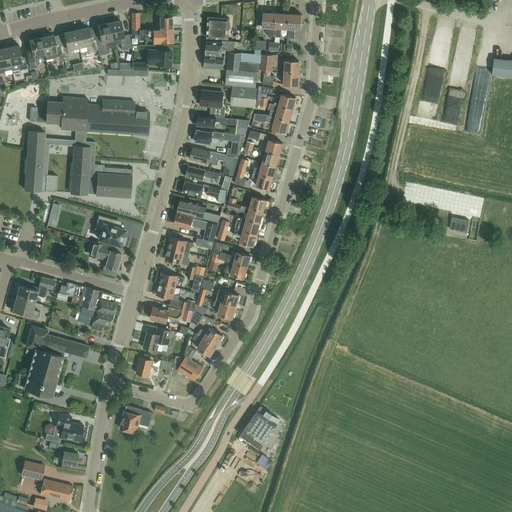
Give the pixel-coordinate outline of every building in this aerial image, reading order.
[(275,37),(276,13),(263,12),(262,27),(265,28),(265,32),(268,33),(268,36),(275,37)] [(276,13),(275,37),(281,37),(281,29),(288,29),(289,14),(276,13)] [(289,14),(288,29),(287,38),(295,38),(295,29),(301,30),(302,15),(289,14)] [(160,30),(172,30),(171,17),(160,17),(160,30)] [(228,39),(229,19),(208,17),(207,38),(228,39)] [(120,21),(109,23),(112,40),(114,45),(120,44),(122,51),(132,48),(129,35),(124,36),(120,21)] [(112,40),(109,23),(98,26),(101,43),(97,44),(98,50),(99,56),(109,54),(108,49),(114,47),(114,45),(112,40)] [(87,28),(75,31),(79,47),(86,45),(88,53),(98,50),(97,44),(95,39),(90,40),(87,28)] [(172,30),(160,30),(140,30),(140,36),(160,36),(160,43),(172,43),(172,30)] [(79,47),(75,31),(64,33),(66,45),(61,46),(63,58),(74,56),(72,48),(79,47)] [(63,58),(61,46),(55,47),(53,35),(41,38),(45,55),(46,60),(53,58),(53,60),(63,58)] [(29,41),(31,48),(25,49),(27,57),(30,68),(38,67),(37,64),(39,63),(38,56),(45,55),(41,38),(29,41)] [(206,42),(205,56),(222,57),(222,56),(222,50),(234,51),(234,42),(223,41),(222,43),(206,42)] [(269,43),(269,50),(269,51),(279,51),(280,43),(269,43)] [(30,68),(27,57),(21,58),(19,46),(7,48),(11,65),(12,71),(19,70),(19,71),(30,68)] [(11,65),(7,48),(0,49),(0,73),(5,73),(4,71),(11,70),(12,71),(11,65)] [(132,62),(132,70),(147,70),(147,64),(170,66),(172,52),(148,50),(147,63),(132,62)] [(229,52),(227,69),(226,85),(255,87),(256,72),(259,72),(260,63),(241,62),(242,53),(229,52)] [(262,54),(262,55),(261,70),(263,71),(271,72),(271,71),(272,71),(274,55),(262,54)] [(222,57),(205,56),(204,67),(223,69),(224,57),(222,56),(222,57)] [(511,76),(511,60),(493,59),(492,75),(511,76)] [(74,61),(64,63),(65,70),(75,68),(74,61)] [(285,73),(298,74),(299,61),(286,61),(285,73)] [(271,72),(263,71),(263,75),(264,75),(263,85),(273,86),(274,76),(271,76),(271,72)] [(298,74),(285,73),(281,72),(281,79),(285,79),(284,85),(297,86),(298,74)] [(233,86),(231,105),(256,108),(257,108),(258,102),(258,97),(257,101),(258,89),(233,86)] [(258,97),(258,102),(268,103),(268,98),(267,98),(267,94),(273,95),(274,88),(262,86),(262,87),(260,87),(259,97),(258,97)] [(223,93),(202,90),(200,106),(221,108),(223,93)] [(279,106),(292,110),(296,98),(283,94),(279,106)] [(29,131),(26,174),(24,190),(56,192),(57,176),(47,175),(49,145),(74,146),(70,193),(87,195),(87,193),(95,194),(95,195),(130,198),(132,169),(104,167),(102,168),(101,169),(94,168),(95,142),(85,142),(86,131),(133,134),(133,132),(137,133),(137,134),(147,135),(149,112),(134,111),(134,102),(103,100),(102,108),(98,107),(99,105),(87,104),(87,99),(63,97),(62,103),(47,102),(46,123),(61,124),(61,129),(75,130),(74,140),(45,138),(45,133),(29,131)] [(292,110),(279,106),(270,103),(268,109),(278,112),(276,117),(289,121),(292,110)] [(424,107),(427,116),(434,113),(431,104),(424,107)] [(253,119),(265,122),(267,114),(255,113),(253,119)] [(267,114),(266,119),(265,122),(274,124),(273,129),(285,133),(289,121),(276,117),(267,114)] [(237,119),(227,118),(198,115),(197,126),(215,128),(216,122),(227,123),(226,124),(237,125),(236,135),(240,135),(245,135),(250,120),(237,119)] [(240,135),(236,135),(226,134),(213,132),(213,133),(196,130),(194,141),(205,143),(205,145),(208,145),(209,143),(212,144),(212,138),(225,140),(240,142),(240,135)] [(248,137),(258,140),(260,133),(250,130),(248,137)] [(270,140),(266,151),(279,155),(283,143),(270,140)] [(227,154),(227,155),(210,152),(192,148),(190,159),(208,163),(217,165),(218,160),(224,161),(223,165),(228,168),(231,169),(232,167),(235,168),(238,158),(238,156),(231,155),(227,154)] [(279,155),(266,151),(263,163),(276,166),(279,155)] [(249,161),(242,158),(240,164),(239,168),(246,170),(247,166),(249,161)] [(276,166),(263,163),(260,174),(272,178),(276,166)] [(222,174),(219,173),(206,170),(188,166),(186,177),(203,181),(204,176),(218,179),(220,180),(222,174)] [(246,170),(239,168),(236,176),(234,184),(244,187),(247,179),(243,178),(246,170)] [(272,178),(260,174),(256,173),(255,178),(258,179),(256,186),(269,190),(272,178)] [(201,196),(202,191),(207,192),(206,195),(218,198),(220,189),(203,185),(203,186),(185,181),(183,192),(201,196)] [(254,196),(250,208),(263,211),(266,200),(254,196)] [(177,212),(219,222),(220,217),(205,213),(207,205),(180,199),(177,212)] [(236,204),(228,202),(225,201),(223,207),(240,211),(240,212),(248,214),(247,219),(260,223),(263,211),(250,208),(241,205),(236,204)] [(177,213),(174,224),(191,229),(192,223),(204,227),(206,221),(177,213)] [(125,238),(122,237),(125,230),(111,226),(113,220),(98,215),(94,229),(101,231),(99,239),(120,246),(121,244),(123,245),(125,238)] [(247,219),(243,231),(244,231),(256,235),(260,223),(247,219)] [(469,223),(452,219),(450,229),(467,232),(469,223)] [(218,226),(208,224),(204,238),(214,240),(218,226)] [(229,227),(221,224),(217,239),(225,241),(229,227)] [(243,231),(235,229),(233,235),(242,238),(240,243),(253,247),(256,235),(244,231),(243,231)] [(193,243),(187,241),(171,237),(168,248),(184,252),(185,246),(192,247),(193,243)] [(213,242),(197,238),(196,244),(212,249),(213,242)] [(96,256),(95,258),(107,261),(105,266),(103,266),(101,273),(107,274),(109,268),(118,271),(120,263),(118,263),(121,254),(110,251),(111,247),(92,242),(89,254),(96,256)] [(226,251),(228,245),(216,242),(213,253),(212,257),(219,259),(220,255),(222,250),(226,251)] [(184,252),(168,248),(165,260),(181,264),(184,252)] [(234,263),(248,267),(251,256),(237,252),(235,257),(228,255),(226,261),(234,263)] [(248,267),(234,263),(230,275),(244,279),(248,267)] [(190,266),(189,272),(194,273),(204,276),(205,271),(205,269),(196,267),(190,266)] [(162,272),(159,283),(175,287),(177,281),(181,282),(182,277),(162,272)] [(189,272),(187,278),(193,280),(199,281),(201,276),(194,274),(194,273),(189,272)] [(16,298),(35,303),(37,295),(44,297),(46,288),(52,289),(54,281),(41,277),(38,288),(32,286),(31,289),(19,286),(16,298)] [(198,296),(205,298),(207,290),(212,292),(214,283),(203,280),(201,288),(198,296)] [(171,298),(169,304),(185,308),(187,302),(181,301),(178,300),(180,295),(174,294),(175,287),(159,283),(157,295),(171,298)] [(87,287),(82,307),(96,311),(113,315),(116,304),(99,299),(98,303),(95,302),(98,290),(87,287)] [(221,303),(236,307),(239,295),(219,289),(216,301),(221,303)] [(67,291),(66,298),(74,300),(76,293),(67,291)] [(205,298),(198,296),(196,304),(194,310),(195,311),(195,309),(204,315),(208,309),(202,305),(205,298)] [(35,303),(16,298),(12,311),(31,316),(31,315),(38,317),(40,312),(33,310),(35,303)] [(236,307),(221,303),(216,301),(215,301),(213,306),(220,308),(218,314),(232,319),(236,307)] [(185,308),(169,304),(168,311),(153,307),(150,319),(166,322),(168,318),(176,320),(178,313),(184,315),(185,309),(191,310),(185,308)] [(96,311),(82,307),(78,321),(89,324),(91,316),(94,317),(93,322),(92,322),(90,328),(101,331),(102,327),(105,328),(106,326),(110,327),(113,315),(96,311)] [(195,311),(194,310),(190,322),(197,326),(199,322),(209,329),(207,333),(201,330),(198,334),(217,345),(223,335),(211,328),(215,320),(203,315),(204,315),(195,309),(195,311)] [(9,329),(0,326),(0,355),(4,357),(8,342),(5,341),(9,329)] [(62,356),(63,352),(86,358),(89,346),(47,334),(48,330),(31,326),(25,346),(35,349),(24,389),(52,397),(53,391),(58,393),(60,386),(55,384),(63,357),(62,356)] [(159,342),(170,345),(172,338),(170,337),(172,331),(158,327),(156,334),(147,332),(143,348),(157,351),(159,342)] [(217,345),(198,334),(196,333),(192,339),(200,344),(196,350),(188,345),(186,356),(177,370),(195,381),(203,367),(197,363),(204,352),(210,356),(217,345)] [(150,357),(149,360),(141,358),(136,374),(148,377),(152,361),(153,361),(154,358),(150,357)] [(170,375),(171,371),(177,372),(178,364),(161,359),(159,368),(166,369),(165,374),(170,375)] [(156,405),(154,411),(164,414),(166,408),(156,405)] [(138,424),(149,427),(152,413),(142,410),(142,409),(127,406),(126,411),(125,411),(120,429),(136,433),(138,424)] [(240,435),(260,449),(280,420),(260,406),(240,435)] [(83,425),(69,422),(71,416),(58,414),(56,426),(55,426),(54,436),(47,435),(45,440),(59,444),(60,438),(80,442),(83,425)] [(19,443),(22,432),(12,430),(9,441),(19,443)] [(78,453),(64,451),(60,468),(69,470),(70,464),(75,465),(78,453)] [(269,459),(262,454),(256,463),(267,470),(271,463),(268,461),(269,459)] [(42,477),(45,466),(24,461),(22,472),(42,477)] [(73,486),(43,480),(40,495),(69,501),(73,486)] [(26,506),(28,499),(19,496),(16,502),(26,506)] [(35,496),(33,505),(46,508),(48,499),(35,496)] [(0,501),(0,511),(26,511),(27,511),(28,507),(16,502),(14,507),(0,501)]
